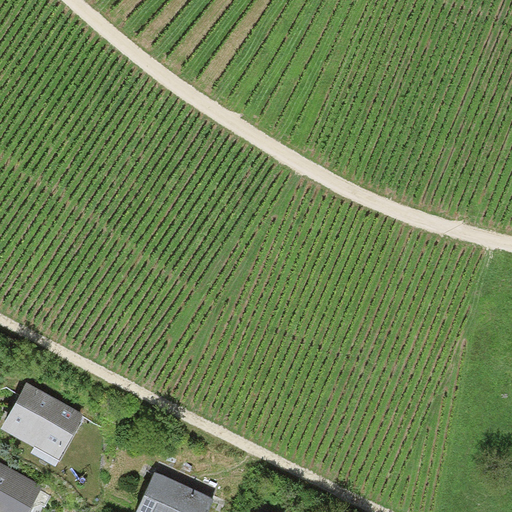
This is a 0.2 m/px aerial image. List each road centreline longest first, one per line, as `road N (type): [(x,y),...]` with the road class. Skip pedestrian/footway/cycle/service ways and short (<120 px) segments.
road 1 (track): [(69,0),(173,84),(337,186),(413,219),(511,245)]
road 2 (track): [(386,511),(0,316)]
